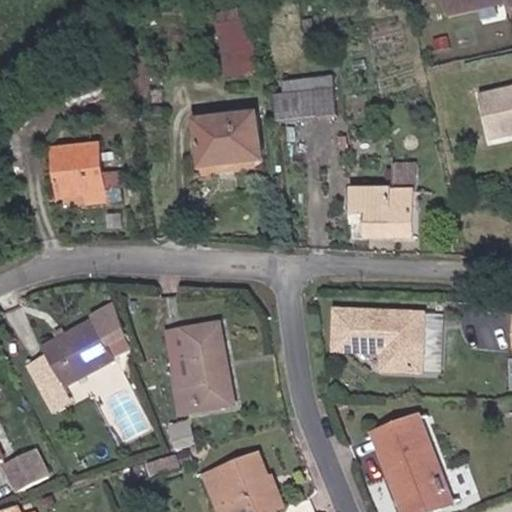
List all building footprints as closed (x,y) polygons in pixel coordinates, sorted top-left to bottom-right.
[(511,0),(449,0),(454,17),(511,3),(511,0)] [(255,10),(226,12),(232,78),(260,73),(255,10)] [(290,95),(281,95),(284,124),(346,121),(338,77),(290,83),(290,95)] [(511,88),(486,94),(497,142),(511,138),(511,88)] [(266,114),(199,121),(206,170),(271,162),(266,114)] [(107,144),(60,150),(67,203),(86,201),(88,208),(114,204),(107,144)] [(400,187),(360,192),(360,218),(370,218),(372,239),(425,239),(423,162),(402,161),(400,187)] [(99,324),(51,348),(74,390),(123,364),(116,351),(135,341),(122,306),(98,318),(99,324)] [(434,313),(341,308),(340,354),(389,357),(389,376),(430,377),(434,313)] [(229,325),(173,334),(185,418),(242,412),(229,325)] [(427,414),(374,436),(408,511),(443,511),(462,505),(427,414)] [(197,422),(174,429),(182,454),(204,448),(197,422)] [(0,440),(0,465),(9,460),(0,440)] [(44,450),(8,468),(23,494),(58,476),(44,450)] [(287,511),(268,457),(209,477),(221,511),(287,511)]
